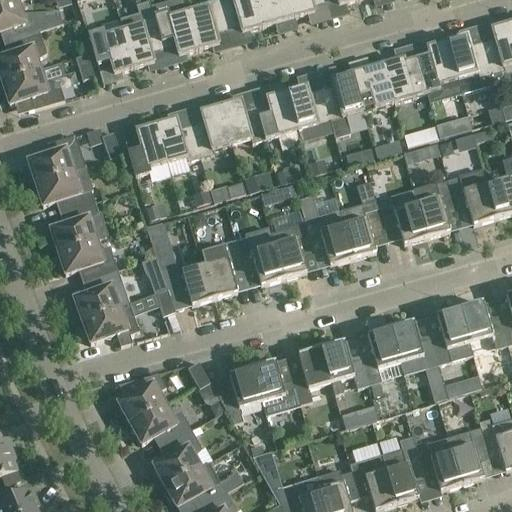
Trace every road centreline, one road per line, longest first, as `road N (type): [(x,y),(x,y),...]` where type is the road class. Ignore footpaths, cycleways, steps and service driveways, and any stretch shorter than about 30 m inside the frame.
road 1 (residential): [(0,148),(410,18),(446,19),(511,0)]
road 2 (residential): [(52,387),(266,322),(299,321),(511,261)]
road 3 (residential): [(52,387),(0,234)]
road 4 (residential): [(116,511),(52,387)]
